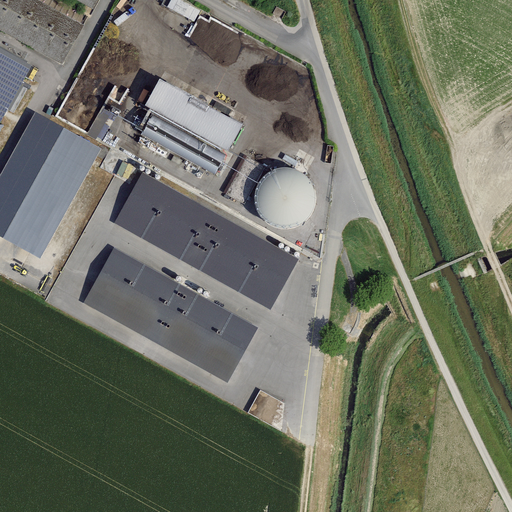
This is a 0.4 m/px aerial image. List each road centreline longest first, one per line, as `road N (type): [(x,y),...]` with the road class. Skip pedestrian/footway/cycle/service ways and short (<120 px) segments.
road 1 (track): [(305,0),(402,275),(511,508)]
road 2 (track): [(424,325),(396,349),(384,378),(366,511)]
road 3 (track): [(400,0),(458,160)]
road 4 (track): [(458,160),(511,305)]
